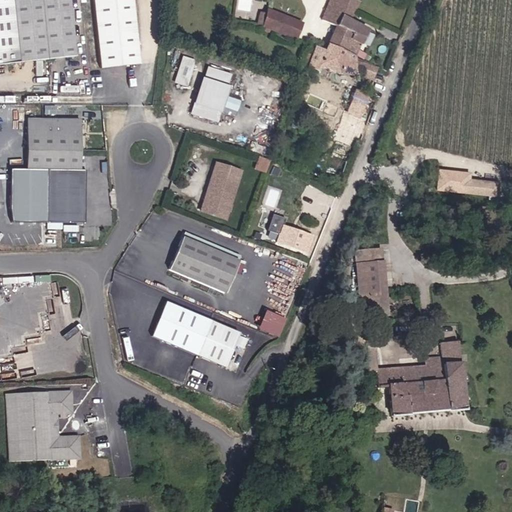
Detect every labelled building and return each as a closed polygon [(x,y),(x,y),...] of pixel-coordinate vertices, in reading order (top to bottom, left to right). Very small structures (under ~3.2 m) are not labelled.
[(0,0),(0,63),(75,56),(68,0),(0,0)] [(139,64),(131,0),(92,0),(100,68),(139,64)] [(360,45),(350,40),(353,34),(356,35),(361,24),(353,20),(362,0),(361,0),(329,0),(322,20),(335,26),(324,51),(315,48),(306,67),(319,72),(321,68),(340,75),(357,79),(354,57),(360,45)] [(295,40),(301,24),(267,10),(266,14),(263,25),(263,26),(295,40)] [(263,25),(266,14),(260,12),(257,23),(263,25)] [(182,55),(174,81),(188,86),(196,59),(182,55)] [(189,113),(217,121),(221,106),(236,110),(239,100),(226,96),(233,73),(207,66),(204,77),(200,76),(189,113)] [(362,111),(368,95),(355,90),(350,105),(349,106),(362,111)] [(79,170),(79,120),(27,119),(26,169),(79,170)] [(264,173),(269,161),(258,157),(254,169),(264,173)] [(225,220),(240,172),(215,164),(200,212),(225,220)] [(465,179),(465,194),(488,194),(488,179),(465,179)] [(307,253),(312,236),(288,228),(283,226),(287,213),(277,209),(267,238),(307,253)] [(288,228),(293,215),(287,213),(283,226),(288,228)] [(224,294),(238,261),(182,238),(168,270),(224,294)] [(386,315),(381,249),(354,252),(360,318),(371,317),(386,315)] [(224,367),(238,333),(165,303),(151,336),(224,367)] [(263,309),(255,328),(277,337),(285,319),(263,309)] [(376,370),(371,317),(360,318),(351,319),(356,372),(376,371),(376,370)] [(465,409),(457,342),(439,343),(441,357),(442,364),(425,366),(376,370),(376,371),(377,387),(387,386),(390,416),(465,409)] [(442,364),(441,357),(424,359),(425,366),(442,364)] [(49,437),(48,415),(57,415),(60,414),(60,418),(65,418),(65,414),(71,414),(71,392),(16,393),(18,461),(79,459),(78,436),(58,436),(49,437)] [(18,461),(16,393),(6,394),(9,461),(18,461)] [(58,436),(57,415),(48,415),(49,437),(58,436)]
